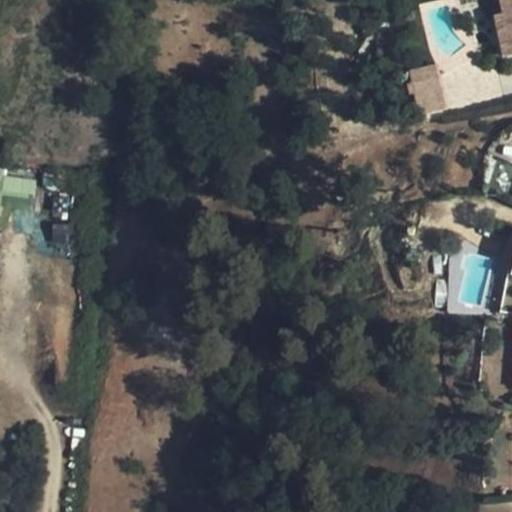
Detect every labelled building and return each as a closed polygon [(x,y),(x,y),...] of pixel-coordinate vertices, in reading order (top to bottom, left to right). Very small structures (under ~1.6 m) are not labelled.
[(496,0),(485,0),(488,13),(499,10),(496,0)] [(511,0),(500,0),(503,13),(508,36),(511,35),(511,0)] [(495,16),(500,38),(508,36),(503,13),(495,16)] [(511,55),(511,35),(508,36),(500,38),(504,58),(511,55)] [(414,82),(422,115),(447,110),(439,77),(414,82)] [(35,196),(34,176),(3,177),(3,196),(35,196)]
